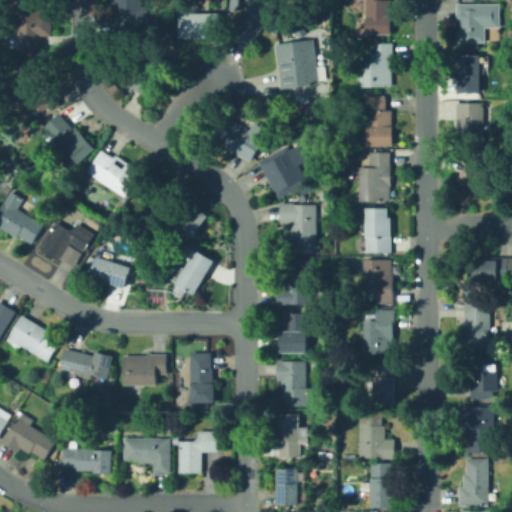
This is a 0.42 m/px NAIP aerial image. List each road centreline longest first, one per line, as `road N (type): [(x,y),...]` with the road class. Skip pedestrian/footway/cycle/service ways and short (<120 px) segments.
road 1 (residential): [(244,511),(242,215),(212,177),(92,98),(82,70),(82,0)]
road 2 (residential): [(426,511),(425,0)]
road 3 (residential): [(244,320),(96,318),(0,263)]
road 4 (residential): [(245,502),(71,503),(24,492),(0,476)]
